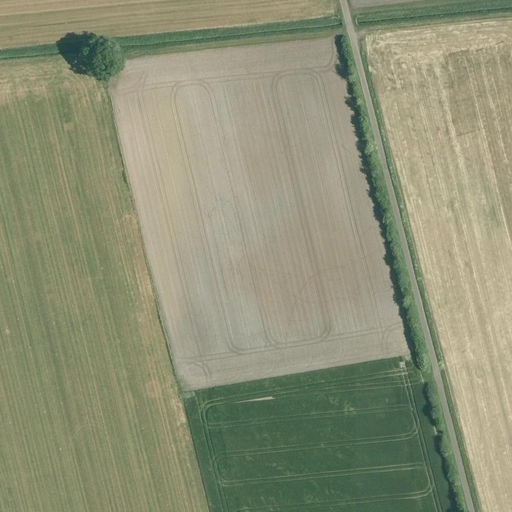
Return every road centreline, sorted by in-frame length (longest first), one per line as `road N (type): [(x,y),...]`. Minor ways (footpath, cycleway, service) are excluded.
road 1 (unclassified): [(342,0),(471,511)]
road 2 (track): [(350,31),(511,15)]
